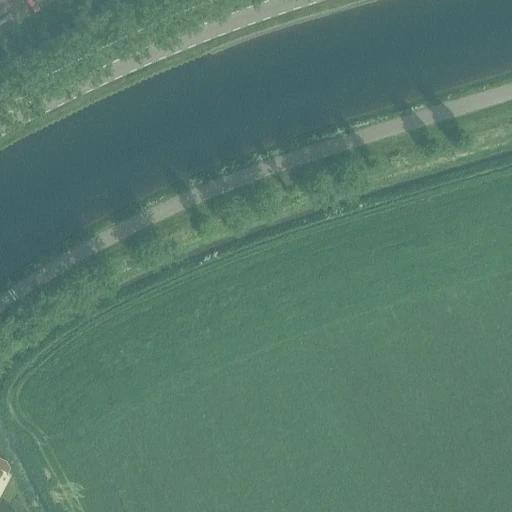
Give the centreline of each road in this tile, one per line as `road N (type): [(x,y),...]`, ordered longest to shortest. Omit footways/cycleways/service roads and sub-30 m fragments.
road 1 (unclassified): [(0,303),(112,233),(193,197),(330,145),(511,92)]
road 2 (unclassified): [(0,128),(122,66),(300,0)]
